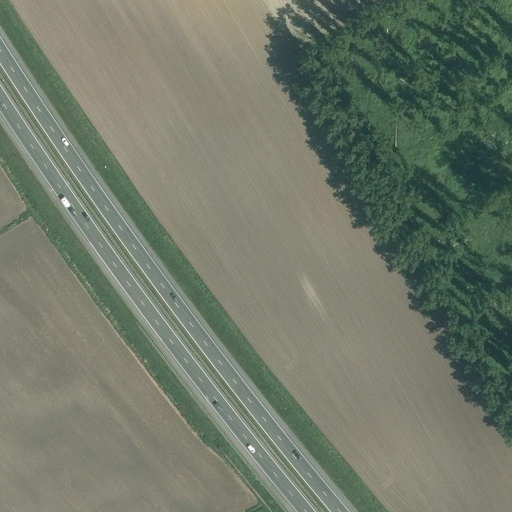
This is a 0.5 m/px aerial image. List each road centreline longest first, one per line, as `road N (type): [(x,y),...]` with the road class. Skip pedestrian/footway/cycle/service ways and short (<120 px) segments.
road 1 (motorway): [(344,511),(164,289),(0,47)]
road 2 (motorway): [(0,95),(140,300),(309,511)]
